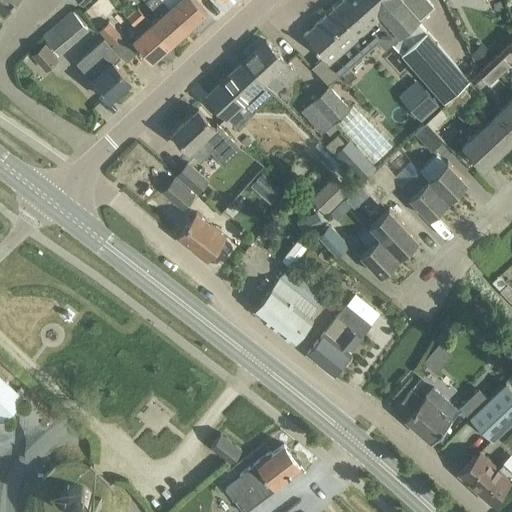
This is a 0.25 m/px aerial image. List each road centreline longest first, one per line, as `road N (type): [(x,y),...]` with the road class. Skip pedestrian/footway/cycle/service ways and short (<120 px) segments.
road 1 (residential): [(477,511),(379,422),(76,176)]
road 2 (secondary): [(430,511),(51,200)]
road 3 (track): [(0,335),(157,475),(253,362)]
road 4 (residential): [(76,176),(272,0)]
road 5 (residential): [(420,316),(468,238),(511,204)]
